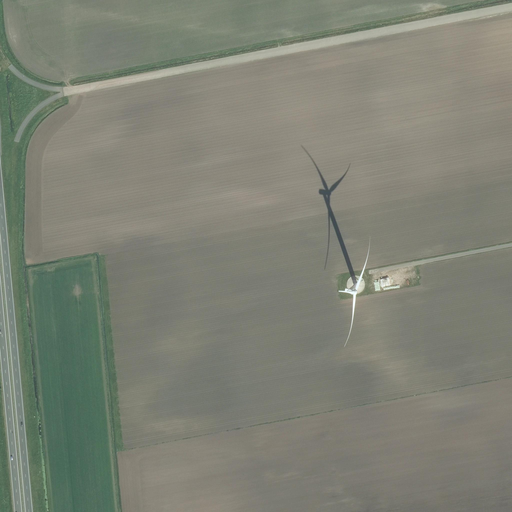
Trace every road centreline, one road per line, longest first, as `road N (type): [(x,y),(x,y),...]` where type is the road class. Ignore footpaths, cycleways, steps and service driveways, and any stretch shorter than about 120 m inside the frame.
road 1 (trunk): [(28,511),(0,194)]
road 2 (trunk): [(0,314),(18,511)]
